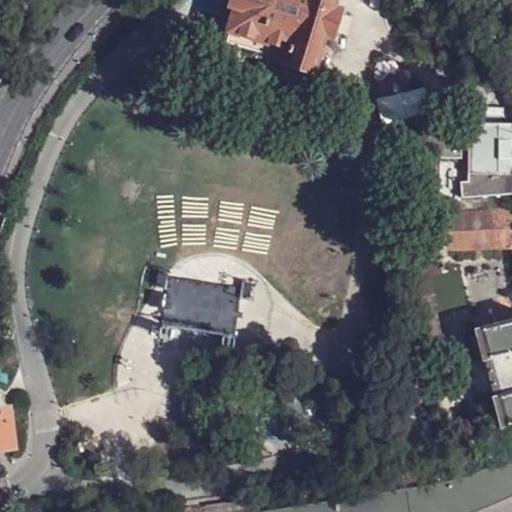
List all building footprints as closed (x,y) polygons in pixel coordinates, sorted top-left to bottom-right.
[(295,70),(308,75),(314,71),(315,71),(326,36),(330,37),(334,24),(339,10),(335,9),(337,0),(233,0),(231,6),(238,8),(226,44),(239,48),(246,50),(268,57),(276,60),(292,65),(295,70)] [(511,176),(511,121),(466,123),(468,181),(460,182),(461,198),(505,196),(505,177),(511,176)] [(412,183),(412,196),(439,196),(440,156),(461,157),(462,133),(440,132),(440,125),(418,124),(418,146),(421,146),(420,179),(412,178),(412,183)] [(450,214),(450,231),(451,250),(511,246),(511,210),(490,212),(450,214)] [(502,426),(511,423),(511,319),(476,329),(476,332),(473,332),(472,335),(471,336),(476,355),(477,355),(479,357),(483,356),(484,359),(486,358),(490,370),(488,370),(492,384),(493,383),(497,396),(494,396),(502,426)] [(0,452),(20,450),(19,444),(17,427),(14,404),(0,406),(0,411),(9,411),(13,446),(0,447),(0,452)] [(0,411),(0,447),(13,446),(9,411),(0,411)] [(511,457),(467,478),(265,511),(468,511),(493,504),(511,495),(511,457)] [(511,511),(511,495),(493,504),(468,511),(265,511),(257,511),(511,511)]
